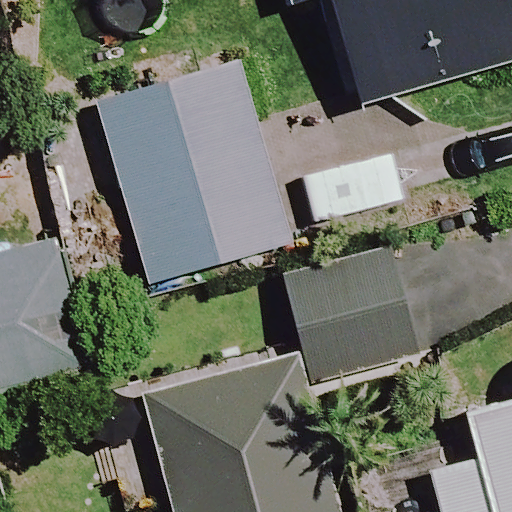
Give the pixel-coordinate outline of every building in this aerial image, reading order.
[(511,65),(511,0),(279,0),(283,13),(324,2),(353,109),(511,65)] [(248,57),(117,102),(174,270),(305,225),(248,57)] [(300,267),(331,372),(439,340),(409,235),(300,267)] [(358,511),(314,341),(157,382),(191,511),(358,511)] [(511,511),(511,402),(487,410),(496,439),(449,454),(468,511),(511,511)]
